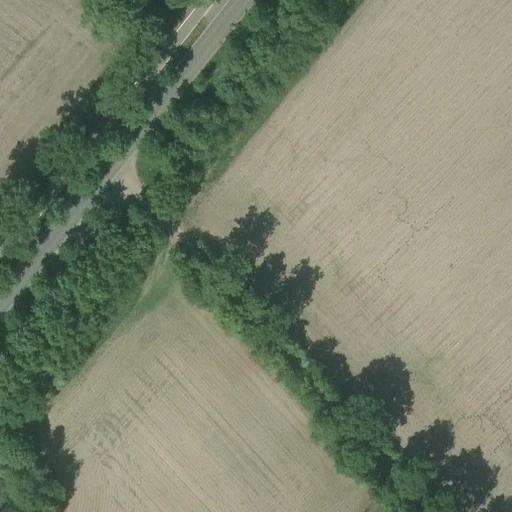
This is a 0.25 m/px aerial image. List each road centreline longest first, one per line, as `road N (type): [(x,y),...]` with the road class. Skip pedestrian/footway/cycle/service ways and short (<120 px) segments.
road 1 (track): [(113,164),(414,511)]
road 2 (tertiary): [(0,304),(242,0)]
